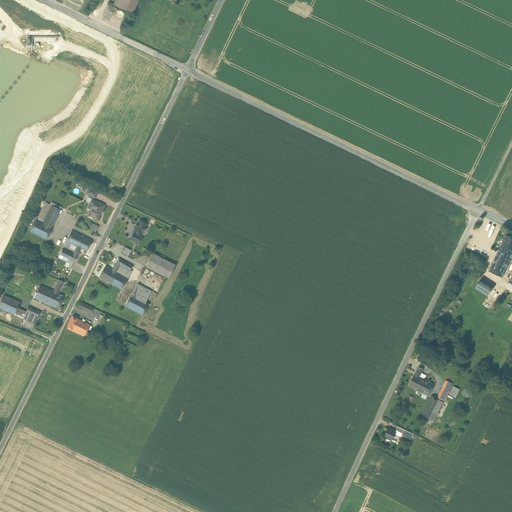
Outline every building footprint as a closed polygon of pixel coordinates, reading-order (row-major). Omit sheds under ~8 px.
[(115,0),(113,5),(133,13),(138,0),(115,0)] [(97,192),(89,188),(86,194),(95,198),(97,192)] [(100,203),(92,199),(87,208),(88,208),(87,210),(90,211),(88,216),(97,220),(100,214),(102,209),(104,205),(100,203)] [(60,210),(46,203),(37,221),(51,228),(60,210)] [(37,221),(35,220),(30,231),(46,239),(52,228),(51,228),(37,221)] [(140,220),(138,224),(136,224),(137,224),(135,226),(135,227),(136,227),(134,231),(137,233),(136,234),(139,237),(140,235),(141,235),(147,224),(140,220)] [(98,227),(92,223),(89,229),(96,232),(98,227)] [(91,241),(71,231),(66,242),(77,247),(73,255),(77,257),(81,249),(86,251),(91,241)] [(136,234),(133,233),(130,239),(138,243),(141,238),(136,234)] [(511,237),(506,235),(489,271),(502,277),(511,258),(511,255),(511,237)] [(131,251),(125,247),(121,253),(128,257),(131,251)] [(73,255),(62,249),(60,254),(68,259),(74,262),(77,257),(73,255)] [(175,265),(153,253),(146,267),(168,279),(175,265)] [(132,266),(118,258),(112,270),(117,273),(111,284),(121,290),(132,272),(130,271),(132,266)] [(112,270),(105,266),(99,277),(111,284),(117,273),(112,270)] [(494,285),(482,278),(477,284),(490,292),(494,285)] [(59,280),(54,290),(53,291),(58,293),(63,282),(59,280)] [(156,294),(137,284),(131,294),(148,303),(148,304),(150,305),(156,294)] [(53,291),(40,285),(34,298),(47,304),(53,291)] [(58,293),(53,291),(47,304),(58,309),(63,296),(58,293)] [(131,294),(125,306),(142,315),(148,304),(148,303),(131,294)] [(19,303),(3,295),(0,301),(0,308),(14,315),(14,316),(22,320),(26,313),(25,313),(17,309),(19,303)] [(98,311),(81,302),(78,307),(96,316),(98,311)] [(40,312),(28,307),(25,313),(26,313),(37,318),(40,312)] [(80,320),(72,316),(66,328),(74,332),(80,320)] [(80,320),(74,332),(84,337),(90,325),(80,320)] [(419,367),(408,385),(415,390),(422,378),(426,380),(425,379),(425,378),(420,375),(424,370),(419,367)] [(426,380),(422,378),(415,390),(427,397),(434,385),(426,380)] [(446,382),(437,399),(443,402),(452,385),(446,382)] [(449,394),(456,398),(460,389),(453,386),(449,394)] [(471,392),(464,389),(462,394),(469,398),(471,392)] [(437,399),(431,396),(421,416),(433,422),(443,403),(437,399)] [(396,432),(389,428),(385,436),(388,437),(387,439),(392,441),(396,432)] [(413,434),(404,430),(403,434),(402,435),(411,440),(413,434)]
